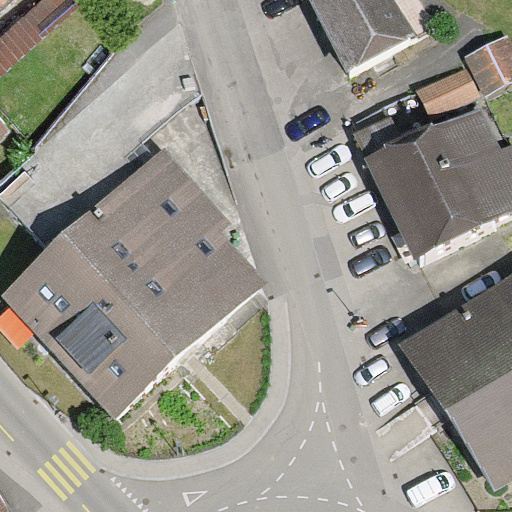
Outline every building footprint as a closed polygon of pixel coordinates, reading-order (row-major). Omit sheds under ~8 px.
[(0,0),(0,159),(27,136),(0,104),(0,12),(14,0),(0,0)] [(388,0),(306,0),(356,92),(420,58),(388,0)] [(511,45),(468,66),(488,108),(511,96),(511,45)] [(511,149),(496,119),(373,183),(427,285),(511,240),(511,149)] [(170,164),(10,316),(125,436),(274,295),(226,245),(237,235),(170,164)] [(511,292),(405,363),(505,508),(511,504),(511,292)]
